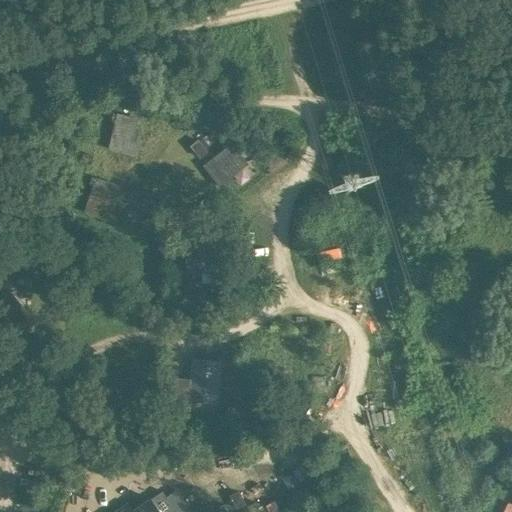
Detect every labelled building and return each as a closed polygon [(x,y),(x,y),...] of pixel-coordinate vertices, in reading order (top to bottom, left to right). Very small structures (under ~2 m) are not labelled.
[(136,156),(140,141),(136,141),(141,121),(117,116),(113,115),(111,121),(115,122),(109,150),(136,156)] [(207,152),(198,141),(190,148),(199,159),(207,152)] [(231,144),(203,167),(222,191),(234,181),(232,178),(248,165),(231,144)] [(113,224),(117,209),(113,208),(120,187),(95,179),(91,178),(89,185),(92,187),(83,214),(113,224)] [(70,275),(85,257),(64,238),(38,267),(62,288),(73,277),(70,275)] [(222,272),(221,241),(213,241),(213,245),(185,245),(185,276),(201,276),(201,272),(222,272)] [(8,282),(0,271),(0,288),(0,289),(8,282)] [(11,330),(28,315),(10,293),(0,301),(0,342),(1,343),(13,333),(11,330)] [(217,405),(221,362),(192,359),(188,402),(217,405)] [(172,424),(173,408),(160,407),(158,423),(172,424)] [(229,496),(236,511),(246,506),(238,491),(229,496)] [(189,511),(176,492),(166,499),(162,494),(135,511),(189,511)] [(247,507),(249,511),(261,511),(256,502),(247,507)]
